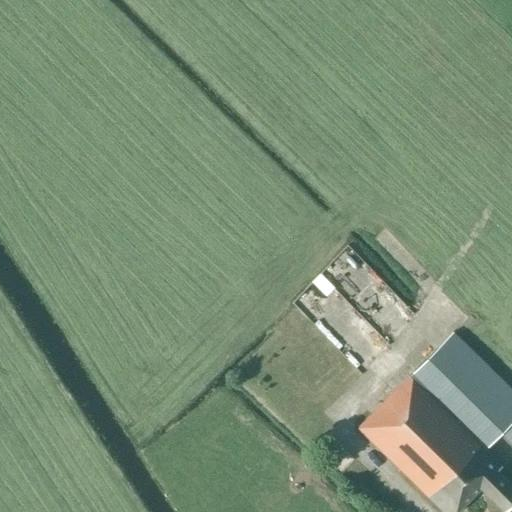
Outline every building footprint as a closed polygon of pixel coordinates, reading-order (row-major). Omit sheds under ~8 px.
[(319,270),(309,279),(323,296),(333,288),(319,270)] [(305,315),(315,305),(302,291),(291,301),(305,315)] [(372,349),(383,339),(360,316),(350,326),(372,349)] [(511,444),(511,389),(500,377),(453,333),(359,428),(443,511),(456,511),(480,488),(504,511),(511,503),(511,485),(497,471),(501,466),(484,450),(501,433),(511,444)] [(316,449),(336,427),(298,392),(278,413),(316,449)]
